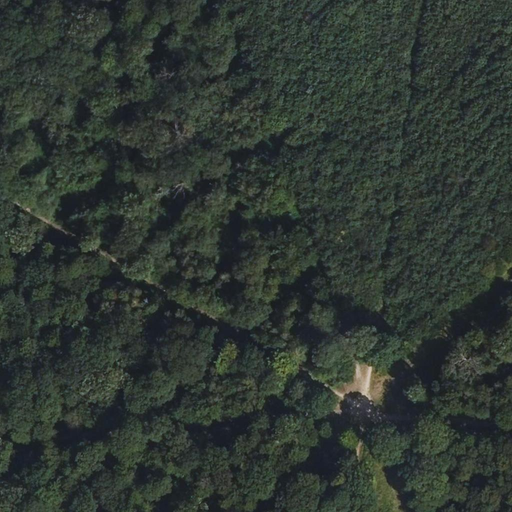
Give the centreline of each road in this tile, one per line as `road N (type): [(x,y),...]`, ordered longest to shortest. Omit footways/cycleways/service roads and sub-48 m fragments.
road 1 (track): [(367,399),(224,0)]
road 2 (track): [(367,399),(323,383),(0,195)]
road 3 (track): [(367,399),(423,0)]
road 4 (track): [(367,399),(0,445)]
road 5 (track): [(511,261),(367,399)]
road 6 (track): [(367,399),(254,511)]
road 7 (track): [(511,417),(367,399)]
